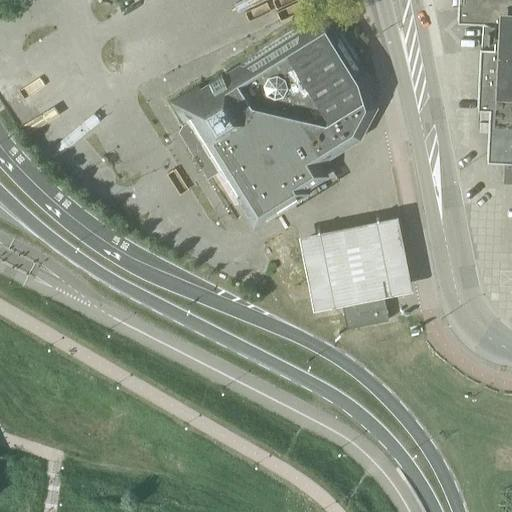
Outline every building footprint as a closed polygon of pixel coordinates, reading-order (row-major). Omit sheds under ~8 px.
[(503,176),(511,176),(511,0),(456,0),(456,16),(456,19),(486,20),(487,20),(488,20),(493,20),(493,21),(492,29),(492,37),(492,39),(492,45),(487,45),(486,45),(485,45),(479,44),(478,48),(476,105),(479,106),(483,106),(488,106),(487,131),(485,158),(503,158),(503,176)] [(239,201),(247,214),(253,224),(297,197),(295,193),(303,188),(300,183),(315,174),(310,166),(358,137),(374,106),(365,75),(361,69),(354,58),(358,56),(340,28),(337,30),(332,23),(333,23),(326,13),(300,29),(298,26),(239,62),(241,66),(223,77),(221,74),(208,82),(210,85),(201,91),(201,90),(177,104),(188,120),(182,124),(195,146),(196,147),(197,148),(198,148),(199,148),(200,148),(199,149),(199,153),(200,157),(203,160),(207,161),(211,160),(213,156),(214,156),(214,158),(214,160),(215,162),(219,169),(216,171),(236,203),(239,201)] [(478,131),(487,131),(488,106),(483,106),(479,106),(478,131)] [(299,234),(314,308),(415,287),(400,213),(299,234)] [(388,320),(382,288),(340,296),(346,328),(388,320)]
